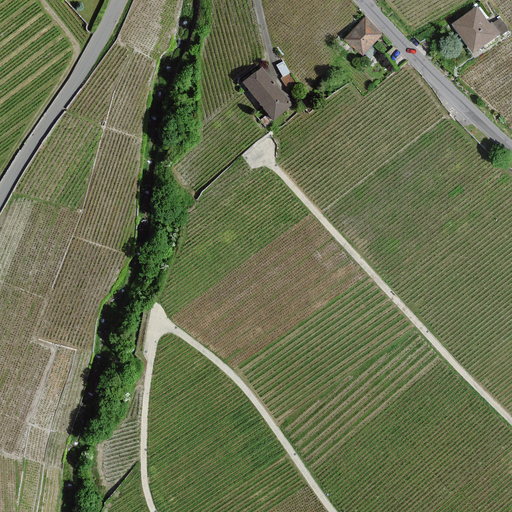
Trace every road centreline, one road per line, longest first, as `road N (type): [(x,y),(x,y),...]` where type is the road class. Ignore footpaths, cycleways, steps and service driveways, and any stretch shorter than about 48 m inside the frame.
road 1 (track): [(332,511),(249,395),(165,326),(152,342),(142,433),(153,511)]
road 2 (track): [(511,421),(264,154)]
road 3 (tertiary): [(0,200),(119,0)]
road 4 (tertiary): [(360,0),(511,148)]
